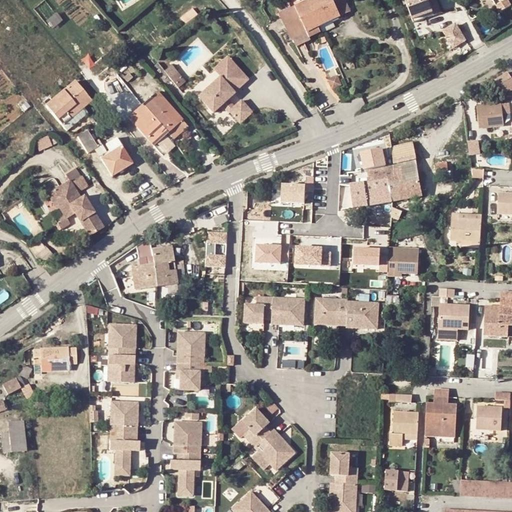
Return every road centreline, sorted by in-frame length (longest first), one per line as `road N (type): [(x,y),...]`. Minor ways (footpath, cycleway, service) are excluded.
road 1 (residential): [(311,511),(314,434),(288,396),(254,374),(232,344),(238,199),(229,175)]
road 2 (residential): [(151,492),(159,332),(148,315),(114,298),(95,256)]
road 3 (unclassified): [(511,46),(329,138)]
road 4 (residential): [(229,0),(329,138)]
road 5 (unclassified): [(229,175),(95,256)]
